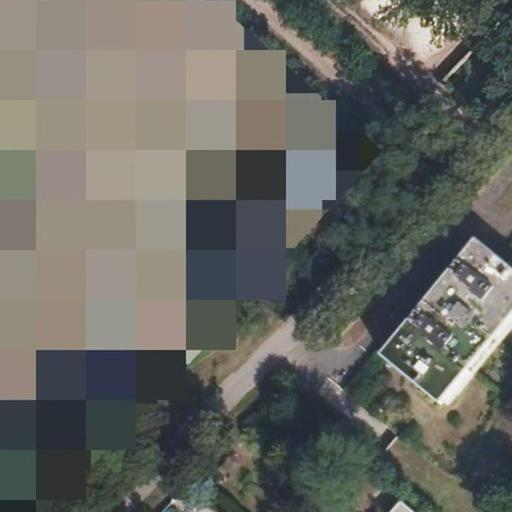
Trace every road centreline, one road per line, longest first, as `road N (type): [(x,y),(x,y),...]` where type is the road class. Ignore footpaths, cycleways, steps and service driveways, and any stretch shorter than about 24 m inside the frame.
road 1 (unclassified): [(511,96),(118,511)]
road 2 (unknown): [(236,0),(434,175)]
